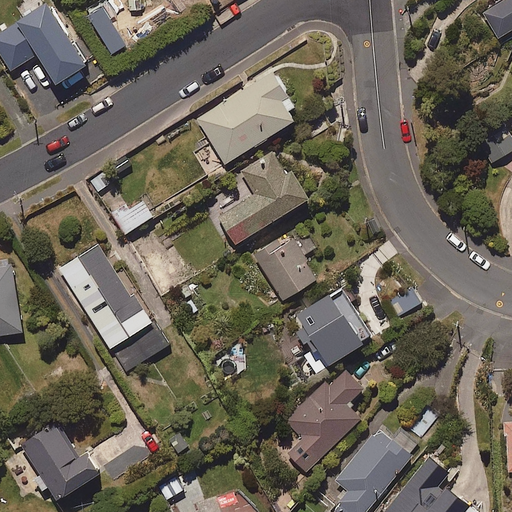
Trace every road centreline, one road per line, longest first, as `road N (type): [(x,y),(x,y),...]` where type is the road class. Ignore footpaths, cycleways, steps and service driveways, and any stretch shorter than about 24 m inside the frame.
road 1 (residential): [(369,0),(384,149),(398,199),(437,251),(511,294)]
road 2 (residential): [(300,0),(0,179)]
